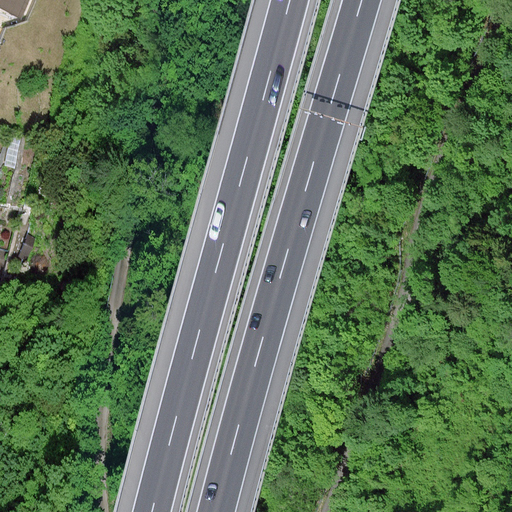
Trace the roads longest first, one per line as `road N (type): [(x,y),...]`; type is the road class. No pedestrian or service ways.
road 1 (track): [(511,4),(460,119),(325,511)]
road 2 (motorway): [(217,511),(363,0)]
road 3 (motorway): [(288,0),(150,511)]
road 4 (residential): [(104,511),(96,349),(120,0)]
